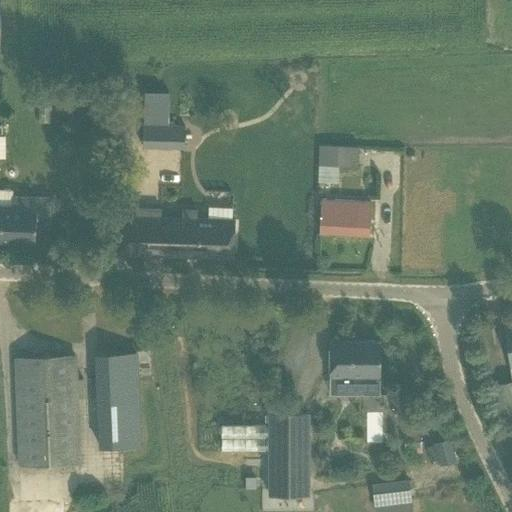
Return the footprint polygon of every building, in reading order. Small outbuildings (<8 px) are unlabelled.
[(144,124),(168,125),(170,93),(145,92),(144,124)] [(140,150),(184,151),(185,128),(140,127),(140,150)] [(322,145),(320,179),(337,179),(337,164),(357,165),(357,146),(322,145)] [(0,240),(35,242),(36,215),(53,216),(54,198),(0,195),(0,240)] [(320,232),(369,236),(371,203),(371,202),(321,199),(321,200),(322,200),(320,232)] [(121,233),(121,253),(234,257),(234,237),(235,219),(233,219),(208,218),(198,218),(198,210),(182,210),(182,218),(162,217),(162,208),(135,207),(134,220),(121,220),(121,233)] [(329,341),(329,394),(380,394),(380,341),(329,341)] [(96,355),(100,448),(140,446),(136,354),(96,355)] [(15,359),(19,463),(79,460),(75,356),(15,359)] [(511,382),(489,388),(498,424),(511,420),(511,382)] [(270,495),(309,496),(309,412),(271,412),(270,495)] [(421,434),(405,435),(405,448),(412,447),(412,453),(422,452),(421,434)] [(255,478),(245,479),(245,489),(255,489),(255,478)] [(372,485),(375,506),(412,501),(409,479),(372,485)]
